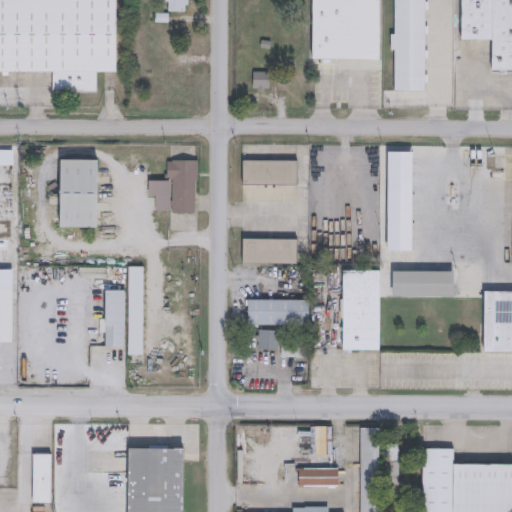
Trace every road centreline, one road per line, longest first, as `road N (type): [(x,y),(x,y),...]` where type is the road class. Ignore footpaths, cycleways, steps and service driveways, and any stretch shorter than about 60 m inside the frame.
road 1 (residential): [(0,404),(511,407)]
road 2 (residential): [(221,0),(219,511)]
road 3 (residential): [(0,125),(511,127)]
